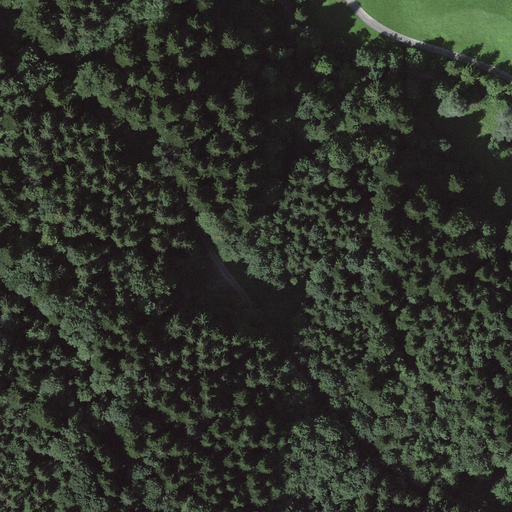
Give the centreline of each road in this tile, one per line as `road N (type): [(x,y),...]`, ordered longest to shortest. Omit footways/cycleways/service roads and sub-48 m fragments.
road 1 (track): [(0,22),(178,185),(221,262),(367,450),(496,511)]
road 2 (track): [(0,267),(87,361),(118,460),(159,511)]
road 3 (track): [(511,79),(401,42),(350,0)]
